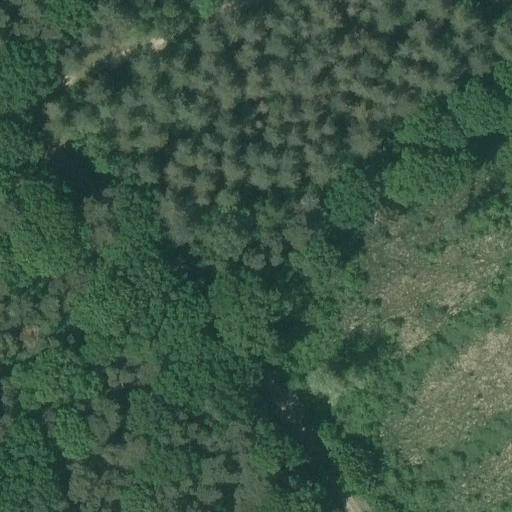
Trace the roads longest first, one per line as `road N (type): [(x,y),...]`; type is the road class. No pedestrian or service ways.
road 1 (track): [(4,104),(234,364),(346,511)]
road 2 (track): [(0,106),(235,0)]
